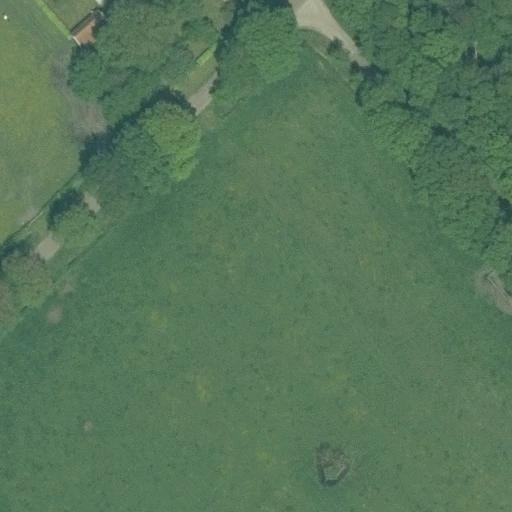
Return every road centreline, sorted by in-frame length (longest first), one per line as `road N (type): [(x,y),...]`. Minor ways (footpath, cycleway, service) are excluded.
road 1 (unclassified): [(0,296),(299,0)]
road 2 (unclassified): [(511,243),(303,0)]
